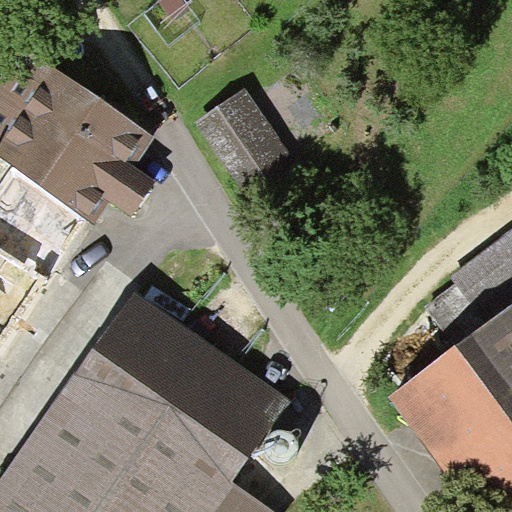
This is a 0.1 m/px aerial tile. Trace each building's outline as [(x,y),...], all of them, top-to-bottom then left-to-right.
[(108,205),(112,207),(124,189),(134,174),(155,143),(22,54),(0,86),(0,162),(3,165),(94,225),(108,205)] [(242,88),(198,114),(237,179),(281,153),(242,88)] [(0,370),(32,323),(97,228),(94,225),(3,165),(0,169),(0,370)] [(155,189),(134,174),(124,189),(112,207),(133,221),(155,189)] [(427,308),(460,352),(511,314),(511,231),(450,277),(456,290),(427,308)] [(286,403),(138,300),(0,491),(0,511),(270,511),(233,487),(286,403)] [(471,467),(504,511),(511,511),(511,314),(460,352),(390,404),(451,482),(471,467)]
